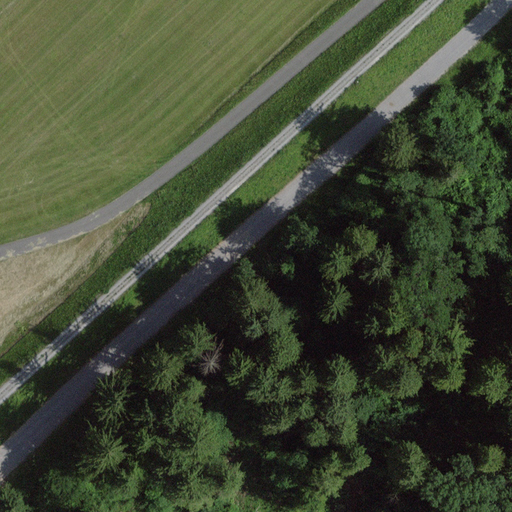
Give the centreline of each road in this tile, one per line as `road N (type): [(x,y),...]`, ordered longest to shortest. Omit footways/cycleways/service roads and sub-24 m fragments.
road 1 (track): [(0,468),(511,0)]
road 2 (track): [(439,0),(0,399)]
road 3 (track): [(377,0),(142,195),(77,229),(0,252)]
